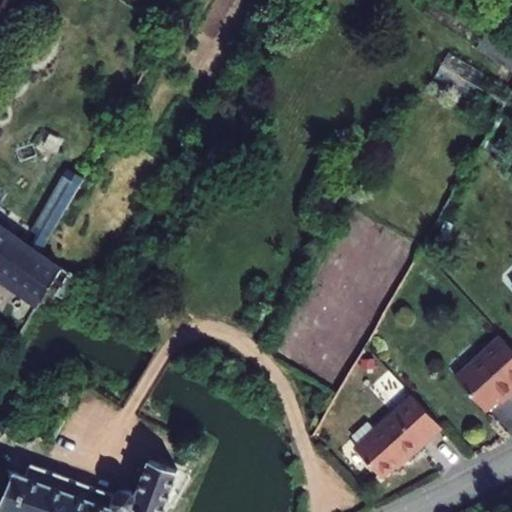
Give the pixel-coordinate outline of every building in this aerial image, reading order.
[(511,48),(485,33),(476,48),(511,69),(511,48)] [(434,77),(472,99),(487,73),(448,51),(434,77)] [(0,219),(0,279),(38,306),(63,264),(0,219)] [(511,375),(511,323),(507,318),(463,362),(494,394),(511,375)] [(414,443),(416,445),(450,412),(421,382),(365,437),(392,464),(414,443)] [(12,475),(0,501),(0,508),(10,511),(168,511),(170,506),(183,468),(151,456),(138,490),(136,488),(133,486),(130,485),(125,485),(122,486),(118,489),(116,492),(33,462),(29,463),(27,472),(16,467),(12,475)]
